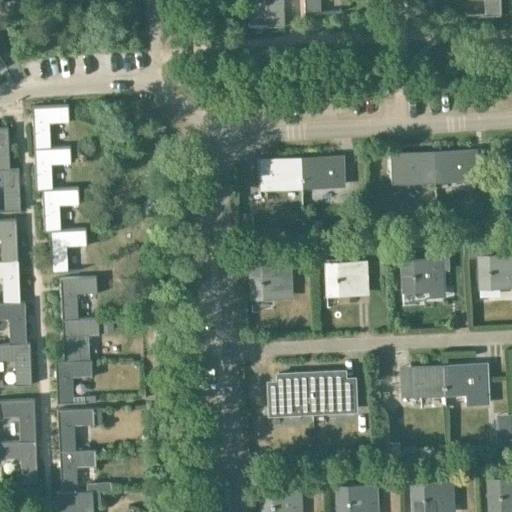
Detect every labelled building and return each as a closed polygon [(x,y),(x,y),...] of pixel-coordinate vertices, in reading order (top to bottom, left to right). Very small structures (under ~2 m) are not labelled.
[(267,0),(269,27),(285,26),(283,0),(267,0)] [(303,0),(304,16),(320,15),(319,0),(303,0)] [(502,16),(501,0),(484,0),(485,17),(502,16)] [(68,104),(32,106),(34,148),(50,147),(49,122),(69,121),(68,104)] [(0,168),(10,168),(8,128),(0,128),(0,168)] [(70,146),(50,147),(34,148),(35,190),(41,190),(52,189),(50,164),(71,163),(70,146)] [(433,151),(432,151),(434,181),(435,181),(435,180),(477,178),(477,164),(465,164),(465,150),(433,151)] [(432,152),(400,153),(401,182),(433,180),(433,181),(434,181),(432,151),(431,151),(432,152)] [(343,156),(300,158),(301,187),(344,185),(343,156)] [(267,160),(257,160),(258,188),(300,186),(300,187),(301,187),(300,157),(299,157),(299,158),(267,159),(267,160)] [(19,168),(10,168),(0,168),(0,184),(3,185),(4,211),(20,211),(19,168)] [(43,231),(49,231),(59,230),(58,204),(79,203),(78,188),(52,189),(41,190),(43,231)] [(0,235),(0,236),(1,261),(17,261),(15,219),(0,219),(0,235)] [(85,229),(59,230),(49,231),(51,272),(67,272),(66,245),(86,244),(85,229)] [(406,247),(394,248),(395,260),(400,259),(406,259),(406,247)] [(511,254),(476,256),(477,288),(478,288),(478,287),(508,285),(508,284),(508,277),(511,276),(511,254)] [(406,259),(400,259),(401,292),(402,292),(402,290),(429,289),(429,295),(438,295),(438,289),(444,288),(443,257),(442,257),(406,259)] [(18,302),(18,301),(17,261),(1,261),(0,261),(0,277),(2,277),(3,302),(18,302)] [(366,261),(324,263),(326,295),(327,295),(327,294),(356,293),(355,273),(366,273),(366,261)] [(290,264),(248,266),(250,300),(251,300),(251,299),(281,297),(281,296),(280,296),(280,281),(290,281),(290,264)] [(62,321),(77,320),(77,319),(76,294),(97,293),(96,277),(60,278),(62,321)] [(18,302),(3,302),(0,301),(0,317),(8,317),(9,343),(9,344),(25,343),(25,342),(23,301),(18,301),(18,302)] [(77,320),(62,321),(64,361),(79,361),(79,360),(90,359),(88,335),(98,334),(98,318),(77,319),(77,320)] [(29,342),(25,342),(25,343),(9,344),(9,343),(0,343),(0,359),(13,359),(14,385),(30,385),(29,342)] [(79,360),(79,361),(64,361),(54,361),(56,403),(72,403),(71,377),(91,377),(91,359),(90,359),(79,360)] [(474,364),(442,365),(444,393),(466,392),(466,403),(486,402),(486,391),(485,373),(475,373),(474,364)] [(402,396),(444,393),(442,365),(411,367),(411,381),(401,381),(402,396)] [(342,370),(309,371),(311,410),(355,408),(353,380),(342,380),(342,370)] [(278,383),(266,384),(267,413),(311,410),(309,371),(277,373),(278,383)] [(20,442),(35,441),(33,399),(0,400),(0,415),(18,415),(19,440),(20,442)] [(58,451),(74,451),(74,450),(73,425),(94,424),(93,408),(57,409),(58,451)] [(508,426),(494,426),(494,443),(508,443),(508,426)] [(35,441),(20,442),(19,440),(0,441),(0,457),(20,457),(21,483),(36,483),(35,441)] [(95,449),(74,450),(74,451),(58,451),(60,492),(60,493),(76,492),(76,491),(75,466),(95,465),(95,449)] [(511,510),(511,478),(487,479),(488,511),(511,510)] [(453,511),(452,481),(411,483),(411,511),(453,511)] [(377,511),(376,484),(335,486),(335,511),(377,511)] [(301,511),(300,487),(259,489),(259,511),(301,511)] [(60,492),(55,492),(55,497),(56,511),(82,511),(82,507),(91,507),(91,497),(91,490),(76,491),(76,492),(60,493),(60,492)]
